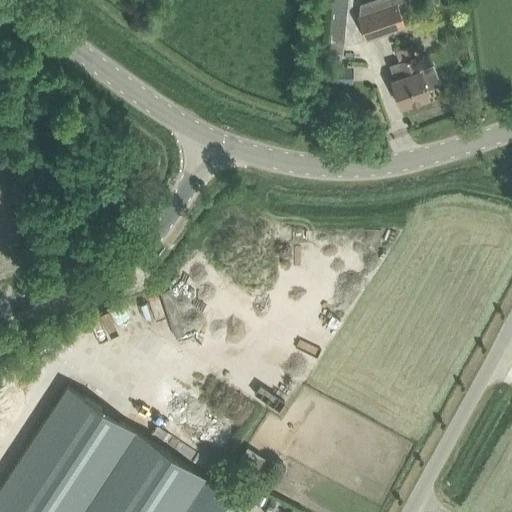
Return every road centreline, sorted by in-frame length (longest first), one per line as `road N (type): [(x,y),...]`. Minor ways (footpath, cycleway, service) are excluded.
road 1 (unclassified): [(202,139),(314,172),(385,172),(511,133)]
road 2 (unclassified): [(0,309),(124,259),(163,223),(202,139)]
road 3 (unclassified): [(12,0),(202,139)]
road 4 (unclassified): [(511,330),(410,511)]
